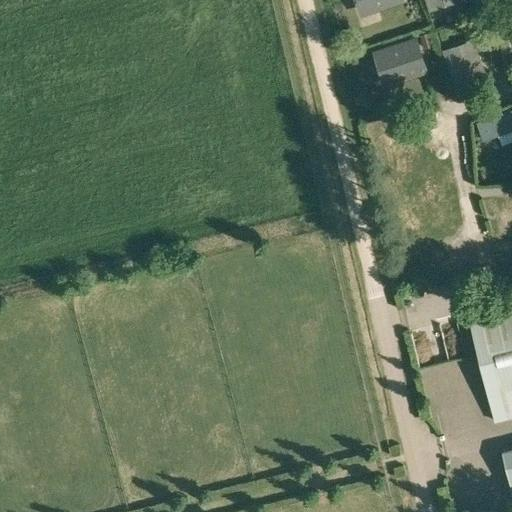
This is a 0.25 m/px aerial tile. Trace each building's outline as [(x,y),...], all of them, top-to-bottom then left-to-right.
[(404,0),(355,0),(360,16),(405,1),(404,0)] [(422,0),(427,12),(459,2),(458,0),(422,0)] [(428,32),(419,35),(423,49),(433,46),(428,32)] [(417,34),(372,50),(384,87),(429,72),(417,34)] [(488,81),(474,40),(443,50),(457,91),(488,81)] [(483,139),(511,128),(511,108),(477,122),(483,139)] [(421,196),(420,219),(453,219),(453,196),(421,196)] [(511,307),(471,317),(495,417),(511,413),(511,307)] [(511,444),(502,447),(511,488),(511,444)]
